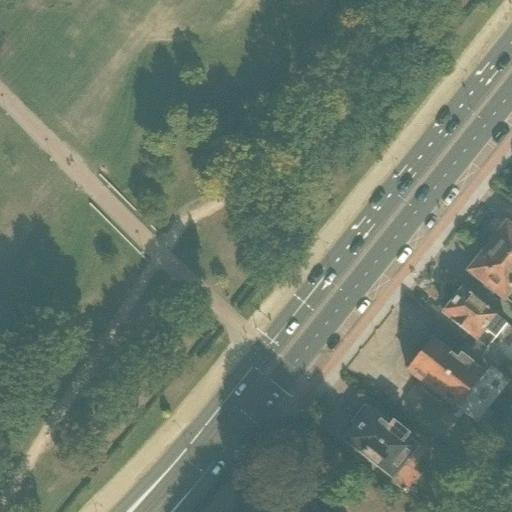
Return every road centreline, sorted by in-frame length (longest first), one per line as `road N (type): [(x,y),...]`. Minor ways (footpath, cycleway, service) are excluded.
road 1 (secondary): [(511,43),(166,471)]
road 2 (secondary): [(184,496),(511,91)]
